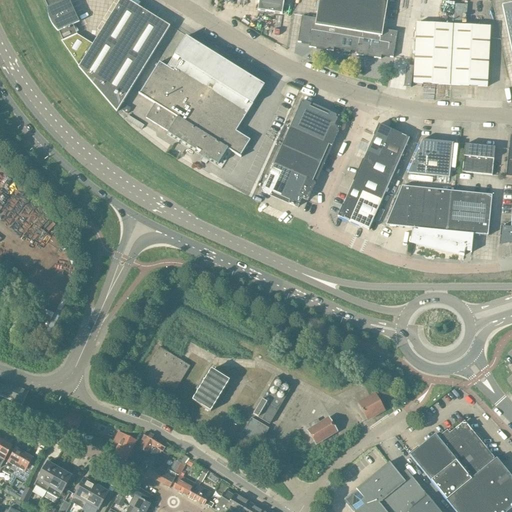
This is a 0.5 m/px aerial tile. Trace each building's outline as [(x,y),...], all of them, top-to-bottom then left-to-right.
[(44,0),(63,41),(77,35),(70,20),(74,18),(68,5),(64,7),(61,0),(44,0)] [(120,0),(93,45),(77,35),(63,41),(62,41),(61,41),(79,67),(117,112),(170,27),(126,0),(120,0)] [(259,0),(260,1),(259,1),(258,10),(282,14),(284,0),(259,0)] [(397,32),(383,30),(387,0),(319,0),(316,19),(302,17),(298,42),(309,44),(309,48),(316,49),(317,46),(327,47),(326,50),(333,51),(334,48),(357,52),(356,55),(363,56),(364,53),(374,55),(373,58),(381,59),(381,56),(393,58),(397,32)] [(511,3),(502,6),(511,53),(511,3)] [(413,83),(450,85),(453,25),(416,23),(413,83)] [(453,25),(450,85),(487,87),(490,27),(453,25)] [(146,84),(140,94),(155,104),(146,118),(196,150),(200,152),(199,155),(199,156),(203,158),(204,158),(205,156),(218,165),(228,149),(240,157),(250,141),(236,132),(264,86),(186,37),(167,67),(159,63),(146,84)] [(302,100),(289,128),(308,136),(319,111),(310,107),(311,104),(302,100)] [(127,114),(130,109),(125,106),(122,111),(127,114)] [(289,128),(281,147),(321,163),(329,145),(332,146),(340,128),(334,126),(338,117),(329,113),(328,115),(319,111),(308,136),(289,128)] [(374,136),(366,152),(379,158),(391,130),(379,124),(374,136)] [(379,158),(397,166),(409,138),(402,135),(391,130),(379,158)] [(422,141),(407,174),(449,178),(453,144),(454,144),(454,143),(421,140),(421,141),(422,141)] [(465,144),(462,172),(492,175),(495,147),(465,144)] [(281,147),(273,165),(291,173),(306,179),(298,197),(302,199),(307,201),(315,183),(313,182),(321,163),(281,147)] [(363,160),(358,171),(389,184),(397,166),(379,158),(366,152),(363,160)] [(271,193),(281,197),(291,173),(273,165),(261,192),(270,196),(271,193)] [(350,189),(363,194),(381,203),(389,184),(358,171),(353,181),(350,189)] [(298,208),(302,199),(298,197),(306,179),(291,173),(281,197),(290,201),(288,204),(298,208)] [(488,236),(492,195),(450,191),(425,189),(402,186),(386,226),(418,228),(418,229),(420,229),(420,232),(412,231),(409,243),(464,256),(464,252),(471,252),(473,234),(488,236)] [(337,216),(350,222),(363,194),(350,189),(343,205),(342,205),(337,216)] [(369,230),(381,203),(363,194),(350,222),(361,227),(369,230)] [(508,244),(508,245),(511,244),(511,213),(511,228),(501,227),(500,237),(500,236),(509,244),(508,244)] [(159,347),(138,382),(169,401),(190,366),(159,347)] [(198,392),(192,402),(210,413),(229,382),(211,371),(205,381),(202,379),(195,390),(198,392)] [(276,377),(253,415),(270,424),(292,387),(276,377)] [(28,392),(6,382),(0,394),(0,396),(22,406),(28,392)] [(388,391),(380,395),(384,402),(392,398),(388,391)] [(376,394),(358,404),(368,421),(385,411),(376,394)] [(66,416),(61,425),(77,432),(82,422),(84,417),(74,413),(68,410),(65,415),(66,416)] [(310,429),(309,429),(307,431),(315,444),(335,432),(327,419),(320,423),(317,419),(308,424),(310,429)] [(268,430),(250,420),(241,435),(259,446),(268,430)] [(434,434),(408,455),(454,511),(505,511),(511,507),(511,477),(496,458),(493,460),(463,424),(448,436),(446,433),(438,439),(434,434)] [(135,451),(132,449),(135,442),(117,433),(112,443),(118,446),(112,457),(125,463),(128,457),(131,459),(135,451)] [(139,454),(145,458),(148,453),(156,440),(146,433),(141,441),(143,442),(142,445),(140,449),(142,451),(139,454)] [(163,464),(168,457),(161,453),(166,445),(156,440),(148,453),(145,458),(151,461),(153,458),(163,464)] [(3,443),(0,447),(0,468),(12,448),(3,443)] [(11,476),(24,455),(16,450),(3,472),(11,476)] [(24,455),(11,476),(11,477),(7,484),(12,486),(16,479),(25,484),(31,474),(31,473),(34,467),(30,465),(33,460),(24,455)] [(177,462),(175,465),(182,471),(184,467),(177,462)] [(351,503),(352,503),(351,507),(355,511),(440,511),(406,470),(400,475),(389,462),(356,489),(357,491),(352,495),(352,499),(351,499),(350,500),(350,501),(350,502),(351,503)] [(46,493),(59,470),(47,463),(34,486),(46,493)] [(175,465),(171,472),(176,475),(179,477),(182,471),(175,465)] [(176,475),(171,472),(161,466),(158,470),(150,466),(145,475),(169,488),(176,475)] [(194,485),(188,496),(203,505),(204,504),(210,494),(198,487),(201,482),(202,483),(203,482),(208,473),(208,472),(203,469),(198,479),(194,485)] [(71,477),(59,470),(46,493),(58,500),(71,477)] [(183,472),(182,471),(179,477),(172,488),(188,496),(194,485),(181,477),(183,472)] [(73,497),(71,502),(83,509),(86,504),(96,486),(84,479),(73,497)] [(126,481),(122,488),(127,491),(131,484),(126,481)] [(108,493),(96,486),(86,504),(98,511),(108,493)] [(134,496),(128,507),(129,508),(136,511),(145,511),(150,505),(143,501),(147,494),(135,487),(131,495),(134,496)] [(32,492),(27,489),(20,501),(25,504),(32,492)] [(220,500),(229,505),(234,495),(226,490),(220,500)] [(243,511),(249,504),(234,495),(229,505),(240,511),(243,511)] [(117,501),(123,504),(126,499),(120,496),(117,501)] [(220,500),(216,506),(214,510),(217,511),(224,511),(229,505),(220,500)]
